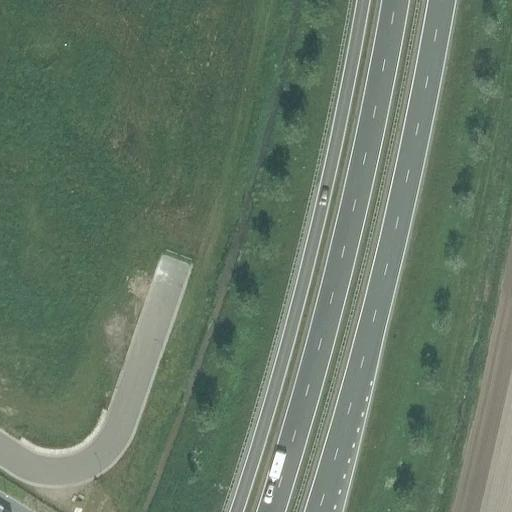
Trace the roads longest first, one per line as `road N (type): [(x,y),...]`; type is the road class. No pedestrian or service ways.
road 1 (trunk): [(316,511),(375,316),(444,0)]
road 2 (trunk): [(362,0),(310,261),(237,511)]
road 3 (trunk): [(396,0),(366,163),(271,511)]
road 4 (unclassified): [(0,449),(18,462),(60,471),(104,450),(119,428),(174,259)]
